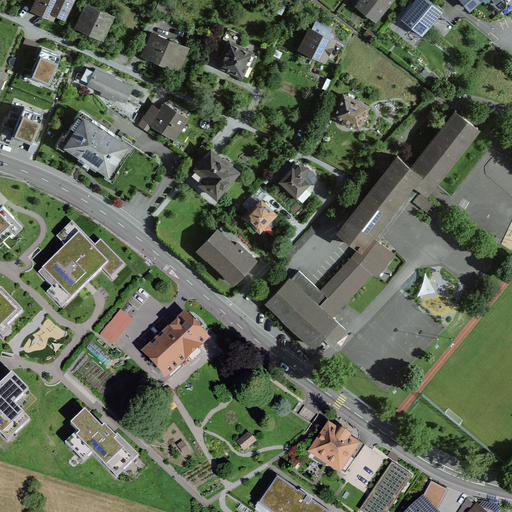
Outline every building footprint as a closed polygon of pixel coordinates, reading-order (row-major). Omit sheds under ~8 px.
[(68,17),(76,0),(36,0),(32,8),(56,19),(59,13),(68,17)] [(106,39),(118,13),(91,0),(88,0),(76,25),(106,39)] [(379,20),(395,0),(360,0),(358,3),(379,20)] [(428,33),(449,8),(439,0),(418,0),(406,16),(428,33)] [(311,21),(299,45),(327,59),(339,35),(331,31),(334,25),(318,17),(315,23),(311,21)] [(370,38),(375,32),(369,26),(364,32),(370,38)] [(180,69),(192,44),(153,27),(142,53),(180,69)] [(244,73),(256,46),(231,35),(219,62),(244,73)] [(22,45),(34,51),(38,42),(26,36),(22,45)] [(57,63),(40,56),(32,76),(49,83),(57,63)] [(127,101),(136,84),(117,75),(118,73),(109,69),(108,71),(97,65),(96,69),(88,65),(82,77),(90,81),(89,83),(103,90),(102,93),(117,100),(119,97),(127,101)] [(0,90),(9,70),(0,66),(0,90)] [(361,129),(374,104),(346,90),(333,115),(361,129)] [(176,138),(191,116),(166,99),(161,106),(154,101),(141,122),(150,128),(154,123),(176,138)] [(359,244),(350,255),(320,288),(299,269),(292,276),(289,274),(264,300),(313,346),(322,336),(338,319),(333,315),(372,272),(377,276),(396,253),(379,240),(420,187),(428,193),(481,124),(455,104),(412,159),(397,148),(386,163),(336,227),(359,244)] [(135,153),(141,143),(127,134),(125,137),(96,118),(98,115),(85,106),(78,115),(80,117),(69,134),(67,133),(60,144),(68,149),(70,147),(109,173),(108,175),(117,181),(123,170),(121,169),(133,152),(135,153)] [(40,122),(23,115),(15,135),(32,142),(40,122)] [(243,169),(214,144),(195,165),(206,174),(200,181),(219,197),(243,169)] [(298,165),(296,163),(282,178),(300,195),(301,194),(306,199),(315,190),(309,184),(311,182),(316,183),(321,177),(318,172),(310,164),(303,160),(298,165)] [(429,208),(434,201),(421,190),(413,199),(427,210),(429,208)] [(263,230),(281,210),(264,195),(262,197),(256,191),(245,203),(251,208),(246,214),(263,230)] [(0,203),(0,202),(0,242),(12,231),(15,234),(23,227),(3,206),(0,208),(0,203)] [(326,219),(330,214),(326,211),(286,255),(290,258),(326,219)] [(57,238),(66,247),(38,274),(52,288),(47,293),(62,309),(102,271),(111,279),(124,267),(101,242),(95,247),(72,223),(57,238)] [(238,284),(262,258),(242,239),(239,242),(222,226),(200,249),(238,284)] [(0,337),(3,341),(12,332),(7,327),(22,313),(1,290),(0,290),(0,337)] [(115,343),(136,317),(125,308),(123,307),(103,334),(115,343)] [(190,312),(188,310),(144,351),(154,361),(169,378),(213,337),(190,312)] [(347,327),(338,319),(322,336),(331,345),(347,327)] [(0,387),(0,436),(7,444),(30,423),(14,407),(28,393),(12,376),(0,387)] [(78,433),(65,445),(83,464),(92,456),(116,480),(139,459),(118,437),(115,439),(105,428),(102,430),(85,412),(71,426),(78,433)] [(348,474),(368,443),(332,420),(311,450),(348,474)] [(247,450),(259,440),(251,431),(239,440),(247,450)] [(185,454),(192,449),(186,439),(179,444),(185,454)] [(392,462),(362,511),(363,511),(389,511),(412,474),(392,462)] [(301,489),(280,475),(261,503),(275,511),(334,511),(315,499),(318,495),(303,485),(301,489)] [(442,511),(426,495),(408,511),(442,511)] [(497,511),(499,510),(501,511),(506,505),(502,502),(489,498),(484,503),(482,500),(470,511),(497,511)]
